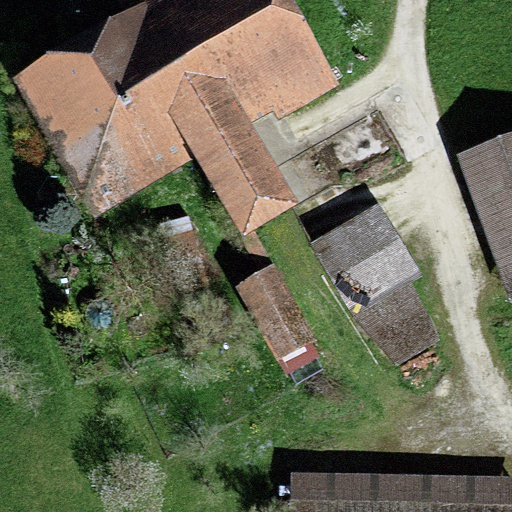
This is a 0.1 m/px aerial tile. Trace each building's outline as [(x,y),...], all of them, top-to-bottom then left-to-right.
[(192,165),(241,248),(299,215),(252,134),(335,86),(285,0),(121,0),(115,4),(124,19),(13,83),(94,222),(192,165)] [(511,303),(511,139),(455,159),(507,305),(511,303)] [(348,318),(396,369),(438,343),(411,285),(422,278),(378,207),(309,249),(348,318)] [(282,378),(318,358),(312,348),(315,346),(273,270),(234,292),(282,378)] [(180,438),(185,427),(181,417),(171,412),(161,416),(156,426),(160,437),(170,441),(180,438)] [(289,511),(511,511),(511,479),(290,475),(289,511)]
